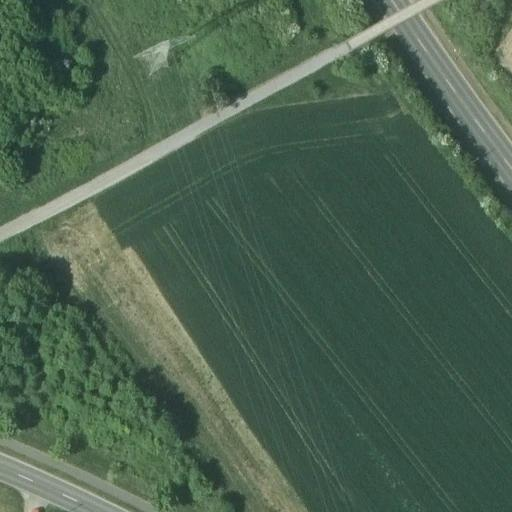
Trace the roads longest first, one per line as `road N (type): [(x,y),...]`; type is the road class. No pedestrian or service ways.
road 1 (track): [(0,234),(431,0)]
road 2 (primary): [(511,169),(393,0)]
road 3 (track): [(173,144),(87,0)]
